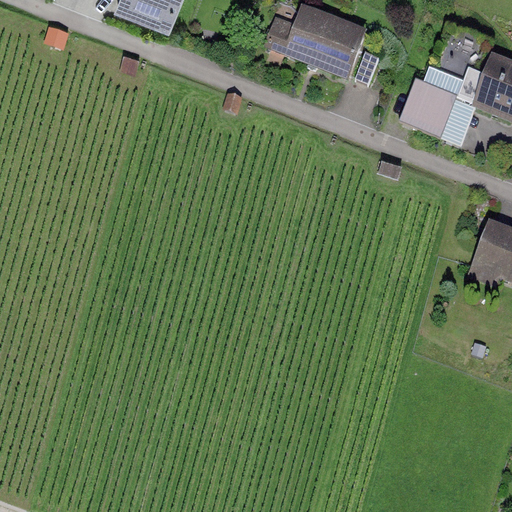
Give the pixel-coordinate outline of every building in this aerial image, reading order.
[(113,0),(108,14),(169,38),(183,0),(113,0)] [(276,18),(265,46),(350,79),(367,34),(302,9),(295,25),(276,18)] [(67,41),(49,35),(44,51),(62,57),(67,41)] [(143,59),(127,54),(121,72),(137,77),(143,59)] [(511,67),(492,59),(475,102),(511,117),(511,67)] [(414,82),(400,122),(444,137),(458,98),(414,82)] [(244,102),(228,97),(223,113),(239,118),(244,102)] [(406,161),(384,154),(378,173),(400,180),(406,161)] [(511,229),(492,222),(474,269),(511,283),(511,229)]
